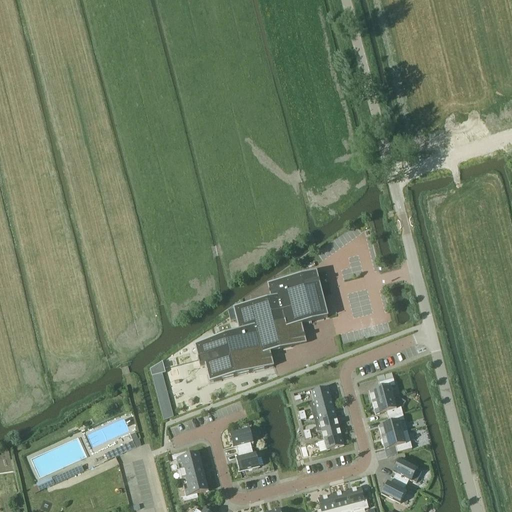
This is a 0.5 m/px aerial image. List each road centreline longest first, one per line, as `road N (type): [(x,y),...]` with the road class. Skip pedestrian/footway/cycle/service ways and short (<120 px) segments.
road 1 (residential): [(429,335),(347,370),(365,455),(356,472),(238,501),(226,489),(210,431)]
road 2 (unclassified): [(429,335),(345,0)]
road 3 (unclassified): [(475,511),(429,335)]
